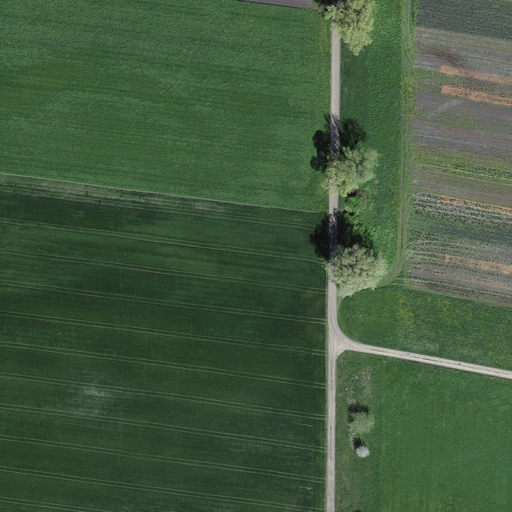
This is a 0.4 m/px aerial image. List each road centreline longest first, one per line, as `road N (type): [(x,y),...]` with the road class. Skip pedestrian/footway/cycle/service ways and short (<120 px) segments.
road 1 (track): [(330,511),(334,0)]
road 2 (track): [(511,377),(331,345)]
